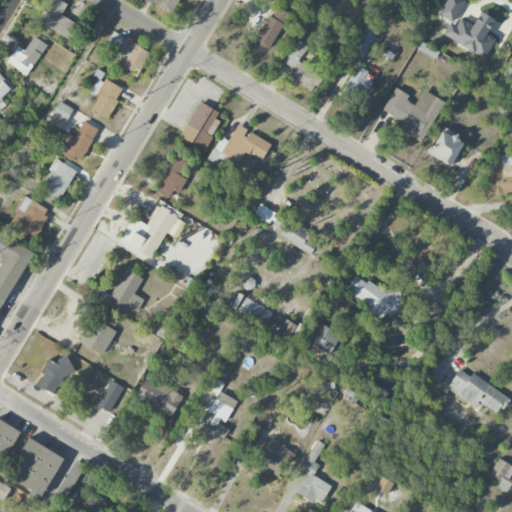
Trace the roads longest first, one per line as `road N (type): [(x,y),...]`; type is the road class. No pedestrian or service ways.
road 1 (residential): [(511,254),(104,0)]
road 2 (tertiary): [(219,0),(0,361)]
road 3 (residential): [(191,511),(0,395)]
